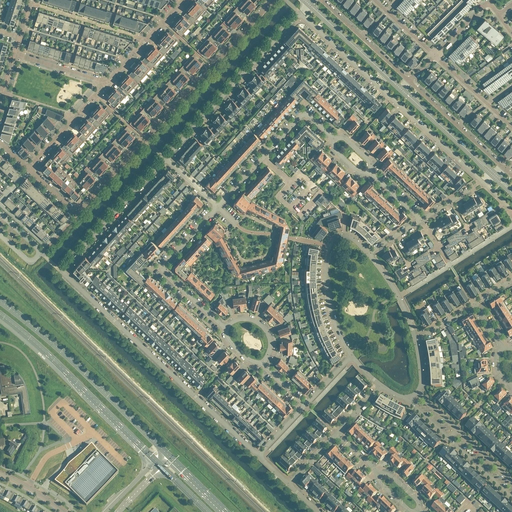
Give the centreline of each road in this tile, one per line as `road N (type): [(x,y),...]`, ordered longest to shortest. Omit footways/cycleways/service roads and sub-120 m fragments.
road 1 (residential): [(257,455),(61,272),(164,158)]
road 2 (residential): [(75,213),(273,0)]
road 3 (residential): [(298,13),(481,181)]
road 4 (primary): [(162,449),(0,301)]
road 5 (primary): [(0,314),(153,459)]
road 6 (residential): [(164,158),(298,13)]
road 7 (residential): [(216,207),(304,112),(333,140)]
road 8 (residential): [(224,327),(161,268),(216,207)]
road 9 (residential): [(350,356),(329,309),(325,264),(339,236),(367,253)]
road 10 (residential): [(406,398),(511,497)]
road 11 (residential): [(511,481),(418,390)]
road 12 (residential): [(503,168),(408,82)]
road 13 (secondary): [(400,89),(307,3)]
road 14 (secondary): [(493,175),(400,89)]
